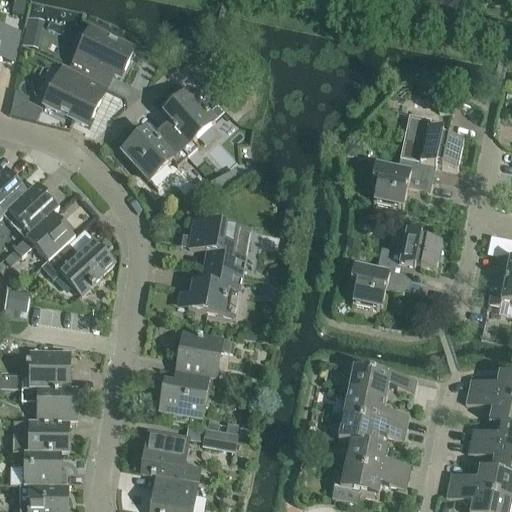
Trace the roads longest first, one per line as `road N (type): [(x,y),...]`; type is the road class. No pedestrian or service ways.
road 1 (residential): [(103,511),(99,492),(139,248),(128,218),(81,163),(0,131)]
road 2 (residential): [(454,374),(425,511)]
road 3 (residential): [(476,219),(497,98)]
